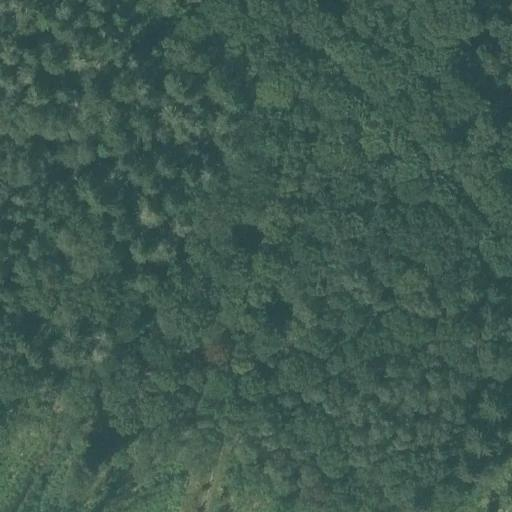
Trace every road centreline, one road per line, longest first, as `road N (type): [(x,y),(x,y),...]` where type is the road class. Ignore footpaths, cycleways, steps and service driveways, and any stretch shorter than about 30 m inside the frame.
road 1 (track): [(211,511),(330,29),(350,0)]
road 2 (track): [(511,196),(293,0)]
